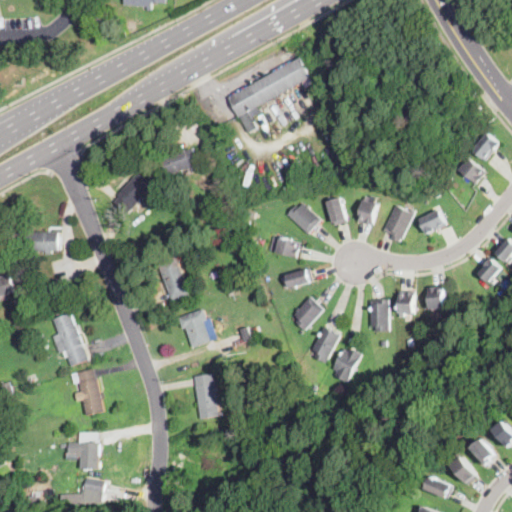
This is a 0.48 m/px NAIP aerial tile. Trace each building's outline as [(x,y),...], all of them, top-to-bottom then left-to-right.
[(168,0),(168,3),(153,2),(152,9),(148,9),(149,6),(125,4),(125,0),(168,0)] [(315,81),(315,82),(307,86),(304,82),(261,106),(263,111),(253,117),(259,128),(250,132),(230,97),(231,96),(230,94),(248,84),(249,86),(302,57),(313,77),(315,81)] [(502,143),(496,151),(493,149),(490,153),(492,154),(487,160),(474,150),(475,149),(489,132),(502,143)] [(194,147),(196,153),(201,164),(188,169),(187,168),(168,176),(161,158),(185,148),(186,151),(194,147)] [(479,164),(480,165),(488,172),(477,184),(460,169),(471,157),(479,164)] [(131,211),(129,214),(116,202),(121,196),(119,194),(141,171),(155,185),(138,202),(139,203),(131,211)] [(442,194),(437,199),(433,194),(439,190),(442,194)] [(221,203),(218,204),(216,197),(225,193),(228,201),(221,203)] [(374,224),(359,221),(366,196),(371,197),(370,201),(380,204),(374,224)] [(336,223),(336,224),(329,201),(343,197),(349,219),(336,223)] [(217,205),(211,209),(207,201),(213,198),(217,205)] [(305,203),(308,206),(309,205),(312,207),(311,208),(323,220),(311,234),(306,230),(289,214),(297,205),(300,207),(305,203)] [(406,209),(411,211),(412,208),(418,211),(404,239),(403,239),(401,242),(400,241),(393,238),(395,235),(386,230),(398,205),(406,209)] [(449,225),(429,235),(421,219),(442,210),(449,225)] [(54,250),(54,253),(46,253),(46,250),(28,251),(28,233),(60,232),(61,250),(54,250)] [(298,257),(278,252),(280,242),(276,241),(278,237),(302,243),(298,257)] [(511,262),(511,264),(498,252),(511,237),(511,262)] [(175,300),(173,300),(159,263),(178,256),(192,293),(175,300)] [(495,282),(493,284),(481,273),(482,272),(495,258),(505,267),(495,279),(496,280),(495,282)] [(297,286),(297,288),(294,289),(294,287),(291,288),(288,274),(310,269),(313,282),(297,286)] [(11,274),(14,282),(17,291),(0,296),(0,275),(1,275),(2,277),(11,274)] [(448,307),(448,309),(448,310),(443,311),(443,308),(432,309),(430,288),(446,286),(448,307)] [(417,302),(417,313),(406,312),(406,317),(401,316),(402,291),(417,291),(417,302)] [(311,326),(307,330),(298,322),(300,319),(296,314),(298,311),(312,296),(327,309),(311,326)] [(32,307),(25,310),(22,301),(32,297),(35,306),(32,307)] [(391,303),(392,331),(378,331),(378,326),(373,326),(372,300),(391,299),(391,303)] [(206,323),(209,330),(212,341),(195,347),(188,327),(184,328),(181,317),(205,309),(209,320),(206,321),(206,323)] [(86,346),(89,354),(91,359),(74,366),(70,356),(67,357),(64,351),(61,353),(54,336),(60,334),(55,319),(73,312),(86,346)] [(253,337),(246,340),(242,328),(249,326),(253,337)] [(328,361),(327,363),(315,356),(318,351),(314,349),(326,326),(342,335),(328,361)] [(264,335),(256,337),(254,331),(262,328),(264,335)] [(417,344),(411,345),(409,338),(416,337),(417,344)] [(359,350),(362,352),(365,354),(349,382),(337,375),(340,370),(336,368),(346,348),(351,351),(353,347),(359,350)] [(98,377),(98,378),(99,378),(107,411),(89,415),(84,398),(79,399),(73,374),(96,369),(98,377)] [(205,418),(203,419),(196,377),(214,373),(222,415),(205,418)] [(19,400),(13,402),(11,396),(17,394),(19,400)] [(511,444),(511,445),(497,429),(506,420),(511,426),(511,444)] [(101,442),(102,444),(103,444),(103,456),(101,456),(101,469),(82,468),(82,453),(70,453),(70,442),(81,443),(81,432),(100,432),(100,442),(101,442)] [(490,463),(489,465),(475,447),(476,447),(486,439),(498,454),(493,458),(495,460),(490,463)] [(0,446),(4,454),(8,461),(9,463),(0,468),(0,446)] [(472,483),(456,464),(465,456),(482,475),(472,483)] [(449,497),(449,498),(428,489),(434,476),(454,485),(449,497)] [(106,490),(105,493),(85,489),(88,477),(107,481),(106,490)]
